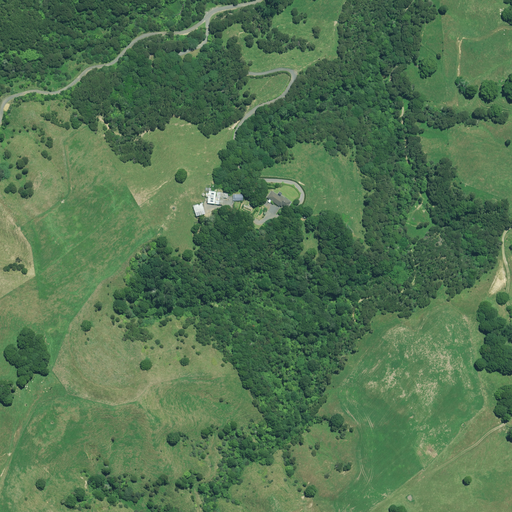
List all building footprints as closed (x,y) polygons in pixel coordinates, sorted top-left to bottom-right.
[(209,192),(209,188),(206,188),(205,191),(209,191),(208,194),(206,194),(205,197),(208,197),(208,203),(214,204),(216,192),(209,192)] [(274,203),(276,204),(275,206),(277,207),(278,205),(281,208),(282,205),(287,208),(291,201),(279,193),(277,195),(272,191),(267,198),(269,200),(268,202),(273,205),(274,203)] [(216,192),(215,204),(222,205),(223,197),(227,198),(227,193),(216,192)] [(205,214),(202,204),(193,206),(196,217),(205,214)] [(353,231),(348,226),(344,230),(350,235),(353,231)]
